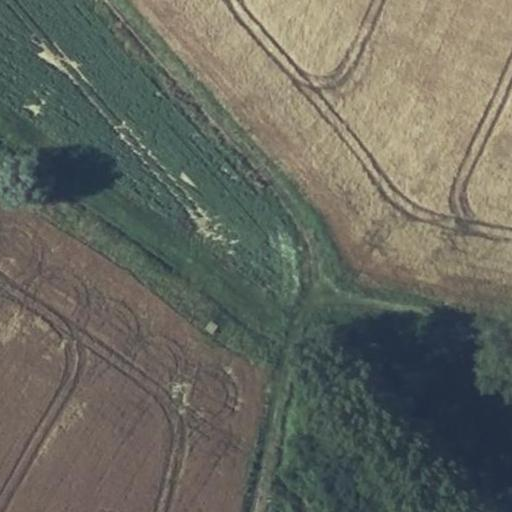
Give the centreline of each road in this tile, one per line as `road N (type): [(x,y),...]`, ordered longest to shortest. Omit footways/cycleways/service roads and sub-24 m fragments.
road 1 (track): [(338,256),(109,0)]
road 2 (track): [(255,511),(287,385),(338,256)]
road 3 (track): [(338,256),(511,315)]
